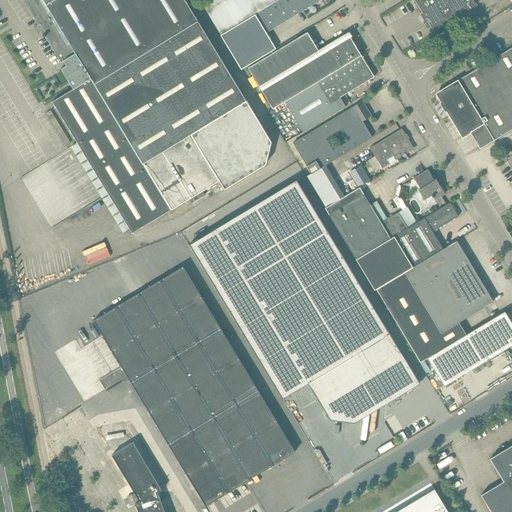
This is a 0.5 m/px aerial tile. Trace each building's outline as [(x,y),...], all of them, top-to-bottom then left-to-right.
[(23,0),(32,14),(42,31),(61,62),(64,60),(67,65),(61,68),(73,87),(94,83),(198,21),(185,0),(23,0)] [(201,0),(200,1),(221,35),(278,0),(201,0)] [(320,0),(278,0),(221,35),(241,69),(276,48),(266,33),(320,0)] [(414,0),(423,14),(421,15),(425,21),(427,20),(433,31),(443,25),(441,23),(466,8),(468,10),(477,4),(476,2),(479,0),(414,0)] [(73,88),(52,101),(77,142),(72,145),(104,198),(109,195),(130,230),(132,233),(171,209),(189,199),(192,203),(198,199),(205,195),(202,191),(219,180),(225,188),(266,164),(271,141),(246,100),(198,21),(94,83),(73,87),(73,88)] [(298,38),(248,68),(273,109),(284,101),(361,55),(351,37),(350,36),(346,39),(343,35),(325,46),(318,50),(307,32),(298,38)] [(480,148),(508,131),(511,129),(511,47),(458,80),(458,81),(437,94),(463,136),(470,131),(480,148)] [(361,55),(284,101),(303,132),(346,106),(340,97),(374,76),(361,55)] [(323,167),(372,137),(362,121),(371,116),(362,101),(293,143),(311,174),(316,171),(323,167)] [(51,111),(47,113),(51,122),(53,122),(64,146),(69,144),(59,120),(56,122),(51,111)] [(269,118),(267,119),(261,123),(273,143),(281,138),(269,118)] [(382,167),(389,163),(413,148),(402,129),(371,148),(382,167)] [(372,171),(380,168),(376,156),(368,159),(372,171)] [(354,178),(349,182),(354,190),(360,187),(370,181),(361,166),(350,172),(354,178)] [(311,174),(306,177),(325,208),(341,198),(323,167),(316,171),(311,174)] [(424,199),(432,195),(435,200),(445,194),(438,183),(437,184),(428,170),(414,178),(420,188),(418,189),(424,199)] [(215,229),(190,244),(282,398),(308,382),(330,419),(354,422),(355,416),(362,417),(363,411),(371,412),(371,407),(379,408),(379,402),(387,403),(419,383),(327,230),(296,180),(215,229)] [(341,198),(325,208),(356,259),(416,223),(406,207),(381,222),(387,218),(377,201),(370,205),(360,187),(354,190),(341,198)] [(401,187),(400,194),(407,196),(408,189),(401,187)] [(416,223),(356,259),(375,290),(376,289),(443,249),(432,232),(458,216),(450,203),(446,205),(416,223)] [(443,249),(376,289),(421,362),(427,358),(458,340),(450,327),(459,322),(493,301),(483,284),(478,276),(457,241),(443,249)] [(184,265),(94,320),(161,432),(186,473),(205,506),(239,485),(295,452),(184,265)] [(458,340),(427,358),(444,386),(511,344),(511,323),(505,311),(501,314),(458,340)] [(104,443),(126,440),(125,431),(103,435),(104,443)] [(165,511),(158,492),(162,490),(133,442),(112,455),(135,493),(132,495),(138,511),(165,511)] [(504,481),(481,495),(491,511),(511,511),(511,445),(490,459),(504,481)] [(448,511),(447,510),(434,488),(394,511),(448,511)]
